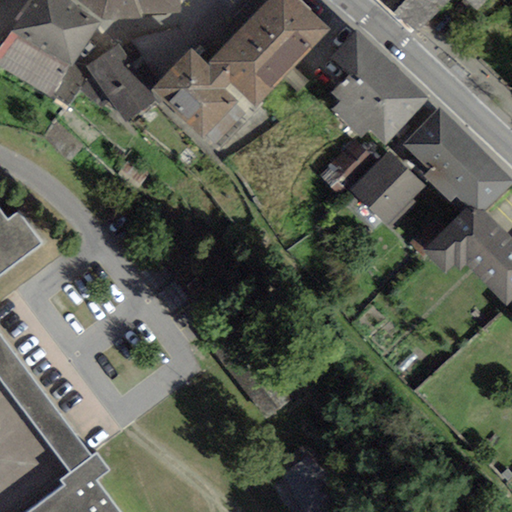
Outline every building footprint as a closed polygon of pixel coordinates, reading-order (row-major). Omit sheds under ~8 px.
[(16,26),(72,63),(100,21),(67,0),(31,0),(15,26),(16,26)] [(176,0),(85,0),(101,13),(140,12),(140,7),(177,6),(176,0)] [(231,75),(255,98),(330,24),(306,0),(261,0),(209,52),(231,75)] [(379,0),(415,32),(448,0),(379,0)] [(489,0),(463,0),(476,13),(489,0)] [(369,121),(385,137),(428,92),(355,22),(330,48),(348,65),(330,84),(339,92),(331,101),(361,129),(369,121)] [(72,63),(16,26),(0,50),(0,65),(49,98),(72,63)] [(226,80),(231,75),(209,52),(205,56),(191,41),(152,80),(201,129),(238,93),(226,80)] [(108,51),(80,69),(112,121),(140,103),(108,51)] [(511,174),(440,101),(402,138),(426,162),(420,167),(448,195),(455,188),(467,199),(484,205),(511,177),(511,174)] [(424,182),(388,147),(351,185),(387,220),(424,182)] [(467,199),(423,242),(445,265),(453,257),(459,263),(465,257),(507,299),(511,293),(511,233),(484,205),(467,199)] [(0,277),(42,245),(17,212),(7,219),(0,210),(0,277)] [(93,456),(0,332),(0,377),(72,472),(93,456)] [(118,511),(95,481),(106,473),(93,456),(72,472),(61,480),(65,485),(28,511),(118,511)]
